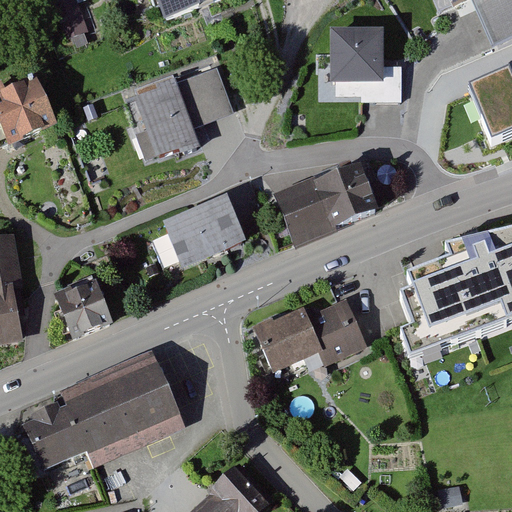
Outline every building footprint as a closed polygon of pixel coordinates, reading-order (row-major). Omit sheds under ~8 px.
[(65,0),(74,39),(88,36),(79,0),(65,0)] [(241,0),(157,0),(168,30),(243,4),(241,0)] [(511,0),(459,0),(468,20),(490,11),(506,49),(511,46),(511,0)] [(389,37),(341,38),(341,85),(378,84),(378,105),(408,105),(407,71),(389,71),(389,37)] [(219,70),(132,101),(157,171),(202,155),(195,136),(237,120),(219,70)] [(511,77),(463,98),(483,144),(497,138),(509,167),(511,165),(511,77)] [(3,87),(0,88),(0,131),(3,130),(9,144),(49,127),(31,85),(6,96),(3,87)] [(353,166),(276,197),(296,247),(374,216),(353,166)] [(230,208),(165,233),(182,277),(247,252),(230,208)] [(17,243),(0,245),(0,353),(24,349),(15,296),(25,295),(17,243)] [(511,250),(445,267),(449,278),(409,292),(414,305),(400,310),(413,345),(403,348),(412,373),(511,336),(511,250)] [(101,289),(68,299),(79,335),(112,326),(101,289)] [(305,314),(257,334),(273,375),(321,355),(329,373),(369,357),(348,307),(309,323),(305,314)] [(64,411),(25,428),(47,477),(85,460),(93,478),(187,436),(153,358),(59,399),(64,411)] [(276,511),(279,510),(242,471),(197,511),(276,511)]
